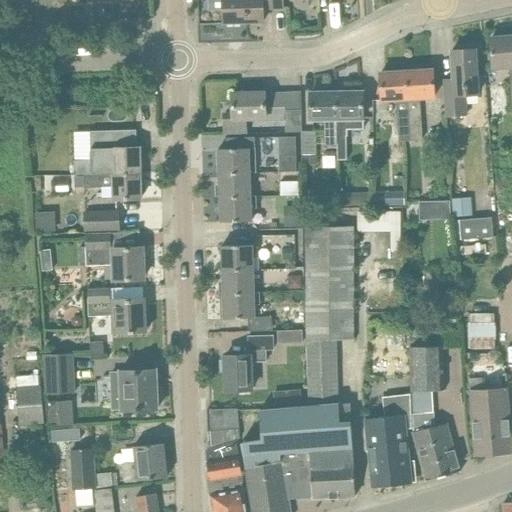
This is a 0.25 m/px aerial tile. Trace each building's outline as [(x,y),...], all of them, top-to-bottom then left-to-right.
[(209,0),(210,9),(223,9),(224,23),(263,22),(262,8),(282,8),(282,0),(209,0)] [(511,36),(491,38),(492,58),(493,66),(509,65),(511,107),(511,36)] [(478,94),(476,69),(475,49),(451,50),(453,79),(443,80),(444,100),(445,116),(466,114),(464,94),(478,94)] [(407,71),(410,130),(420,130),(418,98),(434,97),(434,90),(433,70),(407,71)] [(410,130),(407,71),(380,73),(381,100),(397,99),(399,131),(410,130)] [(337,145),(337,92),(325,92),(325,88),(313,88),(313,92),(310,92),(311,119),(325,119),(325,145),(337,145)] [(362,91),(337,92),(337,145),(348,145),(347,118),(363,118),(362,91)] [(265,118),(265,112),(264,92),(232,93),(233,114),(224,114),(225,133),(245,133),(245,118),(265,118)] [(302,132),(301,110),(286,110),(286,133),(302,132)] [(315,132),(302,132),(302,164),(316,163),(315,132)] [(279,135),(279,150),(294,150),(294,135),(279,135)] [(403,141),(392,142),(393,156),(404,155),(403,141)] [(113,173),(140,172),(139,147),(112,147),(113,173)] [(250,171),(250,173),(255,172),(255,160),(250,161),(249,147),(238,148),(218,149),(219,173),(250,171)] [(250,171),(219,173),(220,197),(251,195),(250,173),(250,171)] [(140,172),(113,173),(114,199),(121,199),(141,199),(140,172)] [(101,186),(101,173),(84,174),(84,187),(101,186)] [(281,179),(281,192),(300,193),(300,180),(281,179)] [(67,181),(52,181),(53,191),(68,191),(67,181)] [(383,192),(384,206),(404,205),(404,191),(383,192)] [(372,192),(358,192),(358,205),(372,205),(372,192)] [(304,195),(304,208),(326,206),(325,194),(304,195)] [(251,195),(220,197),(221,221),(240,221),(252,220),(251,207),(256,207),(255,196),(251,195)] [(471,196),(453,197),(454,215),(473,214),(471,196)] [(450,200),(419,201),(419,219),(450,218),(450,200)] [(119,208),(85,210),(86,231),(121,229),(119,208)] [(492,216),(461,218),(462,238),(494,236),(492,216)] [(285,217),(286,227),(303,227),(303,217),(285,217)] [(307,329),(354,328),(353,227),(306,227),(307,329)] [(114,280),(123,279),(143,279),(142,247),(109,248),(109,233),(85,234),(87,265),(114,264),(114,280)] [(295,235),(281,235),(282,261),(296,260),(295,235)] [(222,270),(254,269),(258,269),(257,257),(253,257),(253,245),(241,245),(221,246),(222,270)] [(254,269),(222,270),(223,294),(255,293),(255,292),(254,269)] [(302,273),(287,273),(287,289),(303,288),(302,273)] [(114,331),(125,331),(145,330),(144,298),(124,299),(109,299),(108,287),(88,288),(89,316),(114,315),(114,331)] [(259,292),(255,292),(255,293),(223,294),(224,318),(244,317),(249,317),(249,329),(273,329),(273,316),(255,317),(255,304),(259,304),(259,292)] [(496,347),(495,312),(469,312),(470,348),(496,347)] [(354,328),(307,329),(310,405),(260,410),(262,439),(241,442),(252,511),(290,511),(288,498),(312,497),(313,498),(355,496),(354,476),(352,420),(340,421),(339,402),(338,402),(338,398),(337,398),(336,370),(357,369),(355,338),(354,338),(354,328)] [(304,341),(304,328),(279,330),(280,342),(304,341)] [(273,336),(269,336),(248,336),(249,354),(225,355),(226,391),(252,390),(251,360),(266,360),(266,348),(273,348),(273,336)] [(417,346),(409,346),(411,390),(443,389),(442,345),(417,346)] [(75,357),(45,357),(45,396),(75,396),(75,357)] [(156,382),(155,382),(154,375),(156,375),(156,373),(156,369),(120,370),(120,372),(111,373),(113,408),(122,408),(122,410),(158,409),(157,403),(161,403),(160,387),(157,388),(157,383),(157,382),(156,382)] [(19,423),(43,421),(41,385),(17,387),(19,423)] [(470,390),(473,435),(474,455),(511,452),(510,432),(507,388),(470,390)] [(381,416),(368,418),(372,479),(371,479),(372,487),(412,483),(412,482),(411,482),(411,478),(416,477),(414,460),(409,461),(406,428),(410,427),(409,395),(379,398),(381,416)] [(50,422),(73,420),(71,399),(48,401),(50,422)] [(211,409),(207,409),(208,431),(209,449),(207,450),(207,461),(206,461),(209,479),(208,479),(213,511),(246,511),(241,481),(243,481),(234,440),(238,438),(237,409),(212,409),(211,409)] [(412,432),(420,461),(426,481),(460,471),(455,452),(447,422),(434,425),(434,411),(412,410),(413,431),(412,432)] [(50,426),(51,439),(67,438),(66,425),(50,426)] [(71,444),(74,484),(94,483),(92,443),(71,444)] [(137,479),(147,479),(167,477),(164,443),(144,445),(134,446),(135,462),(122,463),(124,480),(137,479)] [(97,487),(113,486),(111,472),(96,473),(97,487)] [(96,511),(114,511),(111,488),(94,489),(96,511)] [(159,511),(156,493),(136,496),(138,511),(159,511)] [(511,511),(511,501),(503,502),(504,511),(511,511)]
